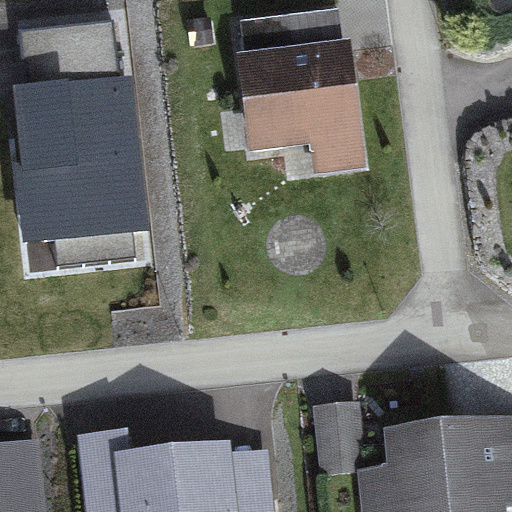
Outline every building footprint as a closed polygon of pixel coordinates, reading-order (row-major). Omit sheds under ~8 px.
[(313,175),(367,169),(351,37),(343,38),(340,9),(241,21),(245,54),(237,55),(249,149),(309,142),(313,175)] [(18,136),(9,137),(20,245),(56,241),(58,265),(134,257),(132,231),(148,230),(132,75),(114,77),(109,25),(22,34),(27,86),(13,87),(18,136)] [(358,471),(362,511),(507,511),(507,506),(511,505),(511,419),(385,431),(388,468),(358,471)] [(45,511),(38,439),(0,442),(0,511),(45,511)] [(237,511),(229,442),(114,453),(119,511),(237,511)]
